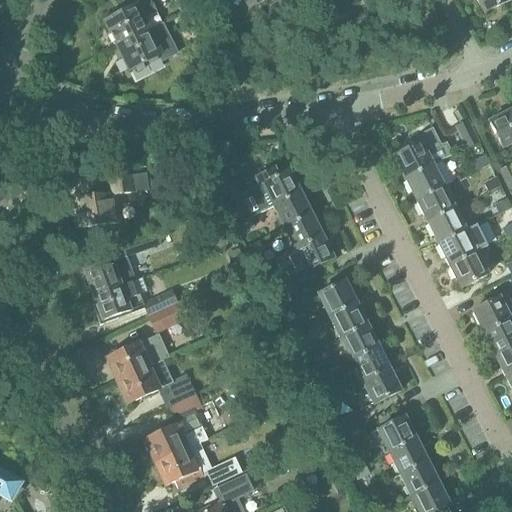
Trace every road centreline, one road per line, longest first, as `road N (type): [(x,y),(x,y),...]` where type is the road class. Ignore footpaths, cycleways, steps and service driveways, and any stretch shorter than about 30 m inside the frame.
road 1 (residential): [(336,114),(502,438)]
road 2 (residential): [(336,114),(150,126),(70,112),(7,82)]
road 3 (residential): [(108,511),(51,393),(21,347),(0,333)]
road 4 (residential): [(511,62),(336,114)]
